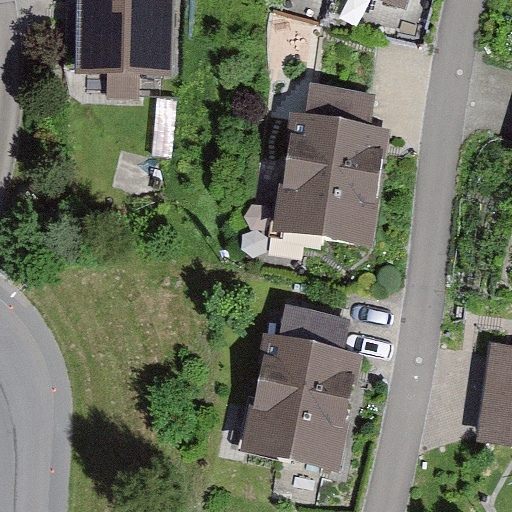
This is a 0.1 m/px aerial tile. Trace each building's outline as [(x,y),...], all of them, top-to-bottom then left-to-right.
[(176,0),(71,0),(68,77),(173,83),(176,0)] [(406,0),(357,0),(401,15),(406,0)] [(394,134),(294,118),(264,234),(368,252),(394,134)] [(364,357),(267,335),(235,451),(335,477),(364,357)] [(511,351),(490,348),(472,448),(511,453),(511,351)]
